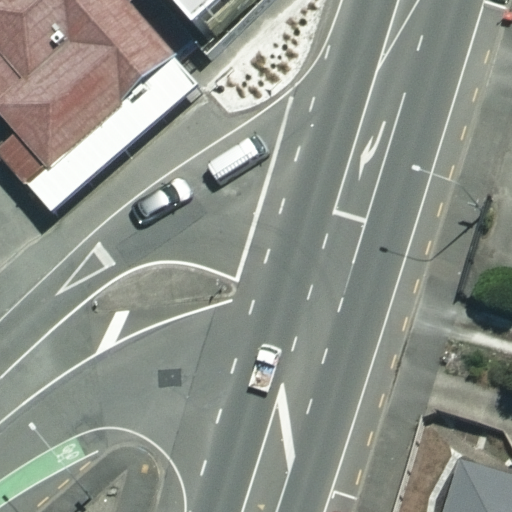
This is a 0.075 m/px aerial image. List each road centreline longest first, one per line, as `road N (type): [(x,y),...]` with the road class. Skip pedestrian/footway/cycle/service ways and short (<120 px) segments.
road 1 (residential): [(0,407),(94,323),(153,283),(247,277),(323,300)]
road 2 (trunk): [(323,300),(414,0)]
road 3 (trunk): [(256,511),(323,300)]
